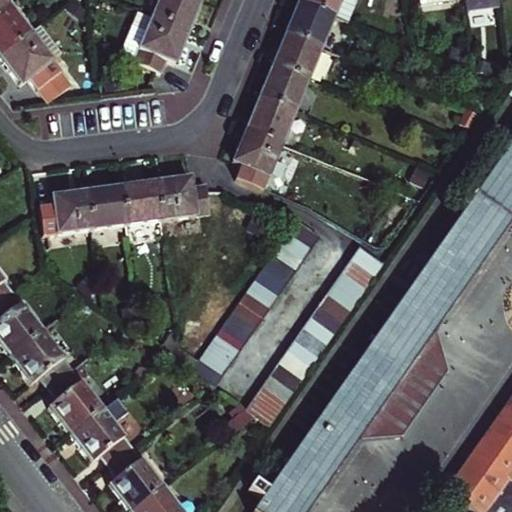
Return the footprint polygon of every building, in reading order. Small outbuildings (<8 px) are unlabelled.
[(157,0),(150,20),(186,34),(199,2),(193,0),(157,0)] [(333,17),(346,22),(354,0),(298,0),(298,2),(333,17)] [(298,2),(285,36),(320,50),(333,17),(298,2)] [(6,7),(0,11),(0,56),(28,35),(6,7)] [(186,34),(150,20),(131,66),(159,77),(164,64),(173,67),(186,34)] [(28,35),(49,63),(58,56),(37,28),(28,35)] [(28,35),(0,56),(0,63),(18,87),(26,81),(45,106),(68,89),(49,63),(28,35)] [(320,50),(285,36),(272,67),(307,81),(320,50)] [(272,67),(259,99),(294,114),(307,81),(272,67)] [(294,114),(259,99),(246,131),(281,145),(294,114)] [(281,145),(246,131),(232,165),(242,168),(236,182),(262,192),(281,145)] [(310,511),(511,224),(511,144),(254,511),(310,511)] [(192,180),(157,185),(161,223),(212,217),(208,189),(194,191),(192,180)] [(124,189),(128,227),(161,223),(157,185),(124,189)] [(89,193),(93,231),(128,227),(124,189),(89,193)] [(55,197),(56,208),(43,209),(46,237),(93,231),(89,193),(55,197)] [(320,239),(296,223),(288,234),(311,251),(320,239)] [(280,246),(303,262),(311,251),(288,234),(280,246)] [(272,257),(295,274),(303,262),(280,246),(272,257)] [(359,250),(351,261),(376,277),(383,267),(359,250)] [(264,269),(288,285),(295,274),(272,257),(264,269)] [(343,273),(367,290),(376,277),(351,261),(343,273)] [(256,280),(279,296),(288,285),(264,269),(256,280)] [(335,284),(359,301),(367,290),(343,273),(335,284)] [(271,308),(279,296),(256,280),(248,292),(271,308)] [(0,305),(12,296),(0,281),(0,305)] [(327,296),(351,313),(359,301),(335,284),(327,296)] [(240,303),(263,319),(271,308),(248,292),(240,303)] [(41,335),(12,296),(0,305),(0,345),(10,359),(41,335)] [(343,324),(351,313),(327,296),(319,307),(343,324)] [(232,315),(255,331),(263,319),(240,303),(232,315)] [(311,318),(335,335),(343,324),(319,307),(311,318)] [(224,326),(247,342),(255,331),(232,315),(224,326)] [(327,347),(335,335),(311,318),(303,330),(327,347)] [(184,321),(180,337),(197,341),(201,325),(184,321)] [(216,338),(239,354),(247,342),(224,326),(216,338)] [(295,341),(319,358),(327,347),(303,330),(295,341)] [(44,384),(49,392),(72,374),(41,335),(10,359),(32,387),(41,380),(44,384)] [(208,349),(231,365),(239,354),(216,338),(208,349)] [(287,353),(311,370),(319,358),(295,341),(287,353)] [(223,378),(231,365),(208,349),(199,361),(223,378)] [(279,364),(303,381),(311,370),(287,353),(279,364)] [(191,373),(213,389),(214,389),(223,378),(199,361),(198,363),(191,373)] [(270,376),(294,393),(303,381),(279,364),(270,376)] [(70,437),(102,413),(72,374),(49,392),(53,397),(57,402),(49,409),(70,437)] [(117,375),(107,379),(112,390),(122,385),(117,375)] [(263,387),(287,404),(294,393),(270,376),(263,387)] [(254,400),(278,416),(287,404),(263,387),(254,400)] [(256,418),(270,428),(278,416),(254,400),(246,411),(256,418)] [(70,437),(91,464),(100,457),(103,462),(109,469),(131,451),(112,427),(128,416),(117,401),(102,413),(70,437)] [(511,511),(511,402),(448,495),(472,511),(511,511)] [(128,511),(133,511),(162,491),(145,469),(131,451),(109,469),(114,476),(117,479),(108,486),(128,511)] [(177,511),(162,491),(133,511),(177,511)]
